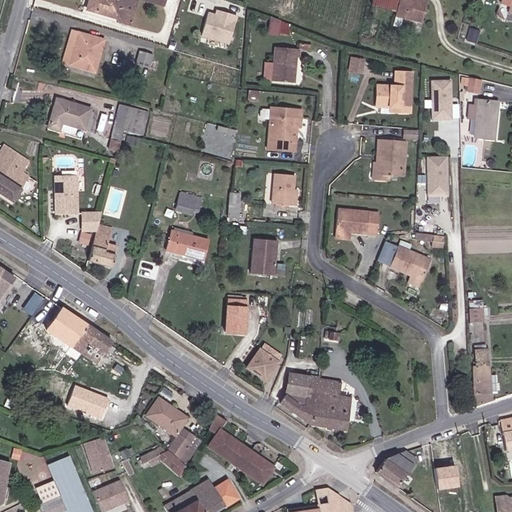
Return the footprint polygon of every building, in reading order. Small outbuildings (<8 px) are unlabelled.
[(166,0),(90,0),(87,12),(119,21),(118,26),(131,30),(140,1),(164,8),(166,0)] [(400,0),(398,10),(426,18),(430,0),(400,0)] [(209,13),(202,36),(229,45),(238,17),(216,10),(215,14),(209,13)] [(291,34),(292,20),(273,18),(271,33),(291,34)] [(473,28),(470,38),(479,41),(483,31),(473,28)] [(62,67),(69,69),(79,36),(72,34),(62,67)] [(103,43),(79,36),(69,69),(94,76),(103,43)] [(300,62),(300,54),(277,52),(274,84),(294,86),(296,62),(300,62)] [(153,57),(139,53),(136,67),(149,70),(153,57)] [(360,77),(361,64),(349,63),(348,77),(360,77)] [(397,108),(396,113),(410,114),(411,74),(396,74),(396,88),(378,87),(377,107),(390,107),(397,108)] [(436,119),(456,118),(454,80),(435,80),(436,119)] [(262,102),(263,94),(252,93),(251,101),(262,102)] [(486,95),(485,101),(482,116),(478,132),(497,137),(506,100),(486,95)] [(482,116),(485,101),(476,99),(473,114),(482,116)] [(90,111),(56,102),(49,131),(60,134),(62,126),(84,132),(90,111)] [(139,135),(145,112),(120,105),(111,141),(123,144),(126,131),(139,135)] [(264,107),(263,117),(270,117),(271,107),(264,107)] [(273,109),(270,152),(297,154),(298,145),(292,145),(293,130),(299,130),(302,130),(304,111),(273,109)] [(62,126),(60,134),(77,138),(79,131),(62,126)] [(378,139),(377,156),(380,156),(379,174),(389,174),(398,175),(399,167),(404,167),(404,140),(378,139)] [(32,163),(32,160),(11,147),(0,162),(0,188),(17,200),(34,180),(31,176),(37,167),(32,163)] [(380,156),(377,156),(377,161),(373,162),(372,179),(389,179),(389,174),(379,174),(380,156)] [(446,156),(427,157),(428,196),(447,195),(446,156)] [(84,214),(83,177),(61,177),(62,215),(84,214)] [(275,207),(295,208),(295,193),(296,178),(277,177),(275,207)] [(241,217),(243,191),(230,191),(229,216),(241,217)] [(187,193),(185,201),(205,207),(203,213),(212,216),(215,205),(207,203),(208,199),(187,193)] [(205,207),(185,201),(182,211),(185,212),(183,219),(195,223),(199,212),(203,213),(205,207)] [(339,209),(338,231),(380,232),(381,211),(339,209)] [(108,214),(89,214),(89,232),(103,232),(105,225),(108,214)] [(103,232),(118,237),(120,229),(105,225),(103,232)] [(171,249),(209,260),(214,242),(177,231),(171,249)] [(416,231),(415,238),(431,241),(430,245),(441,247),(443,236),(416,231)] [(118,237),(103,232),(94,260),(120,267),(125,248),(116,244),(118,237)] [(278,279),(281,245),(258,243),(255,278),(278,279)] [(413,271),(425,275),(433,256),(401,243),(393,262),(413,271)] [(36,291),(25,308),(34,314),(45,297),(36,291)] [(246,336),(251,303),(235,301),(230,334),(246,336)] [(481,307),(467,308),(468,322),(482,322),(481,307)] [(63,308),(50,329),(98,361),(111,342),(63,308)] [(472,366),(475,407),(493,399),(488,347),(474,349),(476,365),(472,366)] [(265,352),(255,366),(271,378),(281,365),(265,352)] [(323,379),(322,379),(294,375),(292,394),(283,403),(314,424),(321,389),(323,379)] [(345,382),(323,379),(321,389),(344,394),(345,382)] [(109,399),(76,385),(67,406),(101,419),(109,399)] [(344,394),(321,389),(314,424),(349,430),(354,397),(344,396),(344,394)] [(178,435),(180,433),(185,426),(190,418),(161,396),(149,415),(178,435)] [(181,433),(192,443),(197,437),(185,426),(180,433),(181,433)] [(236,463),(247,446),(245,445),(223,430),(211,446),(233,461),(236,463)] [(180,457),(192,443),(181,433),(169,448),(180,457)] [(98,435),(80,444),(93,471),(111,462),(98,435)] [(163,443),(143,453),(144,456),(141,458),(142,462),(149,459),(154,457),(155,459),(166,454),(165,452),(168,450),(166,445),(163,443)] [(255,452),(247,446),(236,463),(241,467),(263,482),(274,466),(255,452)] [(24,450),(15,447),(12,455),(21,459),(24,450)] [(127,447),(120,450),(123,457),(130,454),(127,447)] [(186,465),(168,450),(165,452),(166,454),(155,459),(154,457),(149,459),(151,465),(161,459),(179,473),(186,465)] [(55,511),(97,511),(67,452),(47,462),(59,494),(64,508),(55,511)] [(424,462),(414,455),(411,456),(391,464),(381,479),(403,494),(424,462)] [(119,473),(93,488),(103,507),(129,493),(119,473)] [(205,478),(194,484),(200,495),(206,492),(216,509),(234,499),(227,487),(232,484),(227,477),(212,486),(205,478)] [(200,495),(194,484),(181,492),(186,501),(170,511),(211,511),(216,509),(206,492),(200,495)] [(227,487),(234,499),(239,496),(232,484),(227,487)] [(319,491),(320,497),(325,508),(325,511),(351,511),(350,500),(331,487),(319,491)] [(165,502),(170,511),(186,501),(181,492),(165,502)] [(59,494),(36,505),(39,511),(55,511),(64,508),(59,494)] [(325,511),(325,508),(320,497),(320,507),(289,507),(289,511),(325,511)] [(511,511),(511,505),(510,504),(507,502),(499,502),(500,511),(511,511)]
